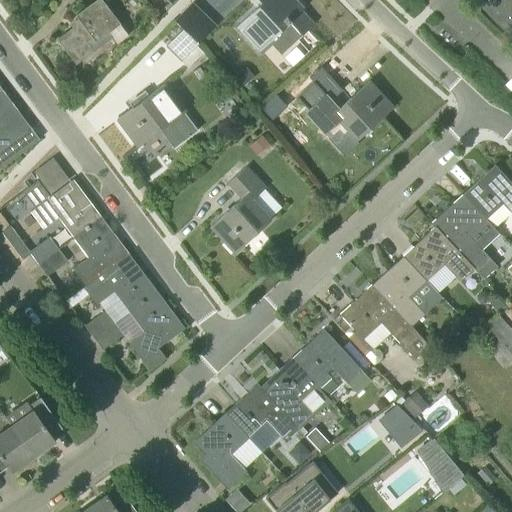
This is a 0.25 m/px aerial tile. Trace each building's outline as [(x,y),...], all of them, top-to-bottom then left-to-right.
[(76,65),(112,38),(117,44),(129,36),(102,0),(96,0),(75,16),(80,22),(57,40),(76,65)] [(258,51),(273,37),(286,51),(314,25),(302,11),(303,10),(294,0),(258,0),(262,4),(237,27),(258,51)] [(193,2),(175,21),(183,29),(198,44),(216,26),(193,2)] [(198,44),(183,29),(166,47),(181,61),(198,44)] [(242,86),(250,78),(242,70),(234,78),(242,86)] [(325,134),(327,132),(345,152),(357,141),(393,108),(369,81),(338,110),(324,95),(306,112),(325,134)] [(173,149),(186,140),(173,122),(186,113),(165,84),(117,120),(138,148),(161,131),(173,149)] [(0,169),(39,140),(3,92),(0,94),(0,169)] [(276,95),(261,108),(272,119),(286,106),(276,95)] [(270,145),(262,135),(249,147),(258,156),(270,145)] [(462,195),(485,219),(503,203),(511,213),(511,184),(495,165),(462,195)] [(228,184),(241,199),(210,228),(234,254),(271,221),(253,201),(266,188),(246,167),(228,184)] [(38,181),(23,192),(35,209),(30,212),(43,230),(59,218),(74,238),(101,217),(73,180),(50,198),(38,181)] [(497,267),(484,253),(468,235),(485,219),(462,195),(430,224),(434,227),(469,266),(471,265),(483,279),(497,267)] [(85,286),(128,254),(101,217),(74,238),(89,259),(73,270),(85,286)] [(1,233),(22,260),(30,254),(29,252),(30,252),(10,226),(9,227),(1,233)] [(469,266),(434,227),(403,256),(427,281),(442,267),(458,284),(473,270),(469,266)] [(30,252),(29,252),(30,254),(38,264),(58,249),(49,237),(45,240),(30,252)] [(58,249),(38,264),(47,277),(63,265),(68,261),(58,249)] [(80,300),(87,295),(95,305),(113,291),(129,312),(156,291),(128,254),(85,286),(76,293),(80,300)] [(371,285),(410,328),(423,316),(407,299),(427,281),(403,256),(371,285)] [(428,347),(410,328),(371,285),(339,315),(351,327),(345,333),(374,364),(376,364),(382,359),(382,353),(378,349),(372,349),(363,339),(381,323),(414,359),(428,347)] [(156,291),(129,312),(144,331),(128,343),(149,370),(165,358),(158,349),(184,329),(156,291)] [(485,300),(484,295),(481,291),(475,292),(472,295),(472,301),(476,304),(481,304),(485,300)] [(496,298),(489,304),(497,313),(505,307),(496,298)] [(85,326),(93,338),(114,323),(105,311),(101,314),(85,326)] [(499,341),(511,355),(511,330),(499,316),(487,327),(499,341)] [(114,323),(93,338),(103,350),(123,335),(114,323)] [(291,359),(320,390),(331,380),(327,374),(333,368),(356,394),(371,381),(362,372),(323,329),(291,359)] [(511,360),(511,355),(499,341),(487,350),(503,369),(511,360)] [(330,401),(320,390),(291,359),(260,387),(295,427),(299,430),(330,401)] [(295,427),(260,387),(257,384),(225,413),(248,438),(266,421),(282,439),(295,427)] [(383,395),(389,403),(397,396),(391,389),(383,395)] [(403,407),(414,419),(428,406),(416,391),(403,402),(403,407)] [(33,412),(12,427),(33,457),(55,442),(48,432),(58,425),(61,430),(62,429),(40,398),(29,406),(33,412)] [(378,420),(401,448),(423,430),(397,404),(378,420)] [(193,443),(231,484),(232,485),(247,471),(231,453),(248,438),(225,413),(193,443)] [(0,465),(4,463),(11,473),(33,457),(12,427),(0,435),(0,465)] [(419,449),(431,463),(445,452),(434,438),(432,440),(431,439),(419,449)] [(464,475),(445,452),(431,463),(450,487),(464,475)] [(327,479),(313,462),(286,483),(285,482),(265,498),(276,511),(279,509),(281,511),(314,511),(322,506),(310,492),(327,479)] [(497,478),(486,467),(478,474),(488,486),(497,478)] [(83,511),(135,511),(125,497),(113,505),(106,496),(103,498),(101,495),(100,496),(102,499),(83,511)] [(357,511),(348,500),(332,511),(357,511)]
